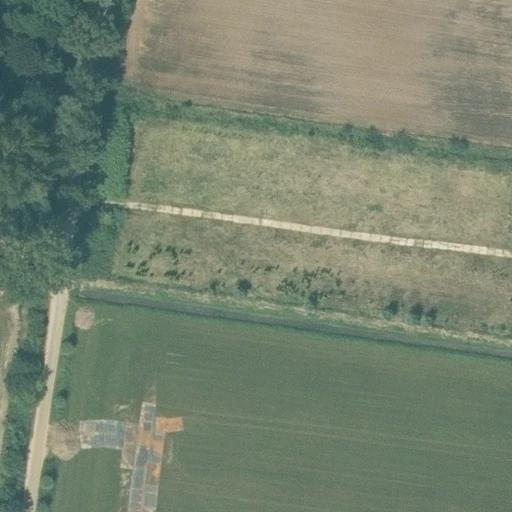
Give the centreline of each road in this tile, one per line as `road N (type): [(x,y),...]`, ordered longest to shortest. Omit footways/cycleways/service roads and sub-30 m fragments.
road 1 (track): [(60,277),(100,0)]
road 2 (unclassified): [(27,511),(60,277)]
